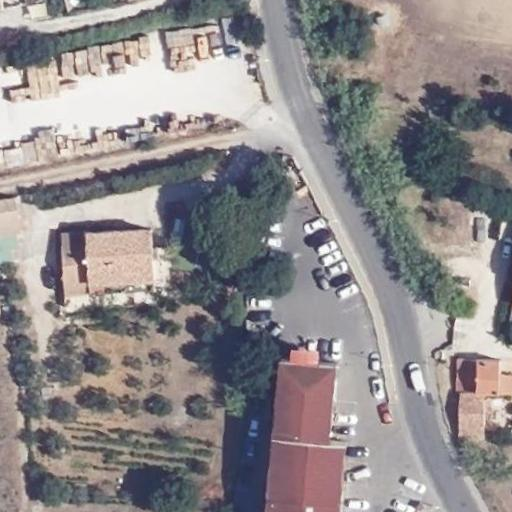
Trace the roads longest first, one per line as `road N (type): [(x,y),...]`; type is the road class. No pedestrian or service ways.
road 1 (tertiary): [(277,0),(288,72),(381,266),(401,318),(420,422),(462,511)]
road 2 (track): [(0,190),(306,118)]
